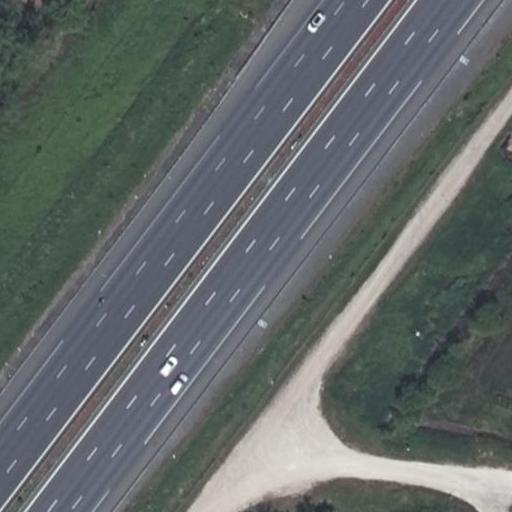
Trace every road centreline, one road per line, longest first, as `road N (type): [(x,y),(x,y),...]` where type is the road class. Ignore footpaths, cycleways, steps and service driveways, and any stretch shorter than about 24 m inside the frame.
road 1 (motorway): [(69,511),(453,0)]
road 2 (motorway): [(355,0),(0,465)]
road 3 (track): [(266,440),(353,464),(511,484)]
